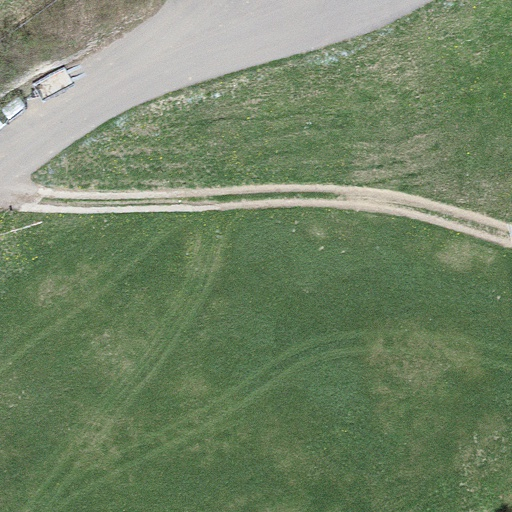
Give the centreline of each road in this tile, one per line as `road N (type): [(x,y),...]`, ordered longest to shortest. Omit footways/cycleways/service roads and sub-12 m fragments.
road 1 (track): [(0,196),(345,192),(511,235)]
road 2 (unclassified): [(53,134),(181,58),(339,0)]
